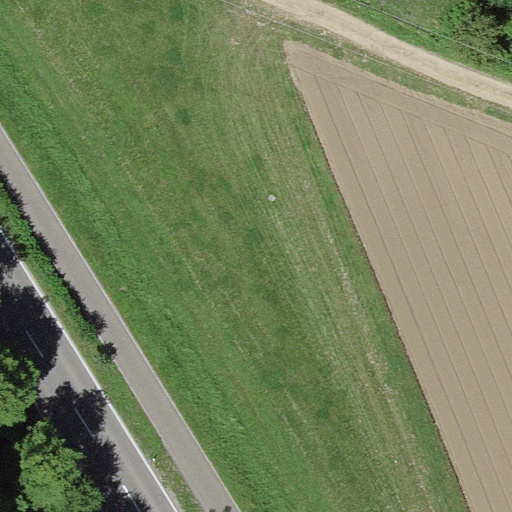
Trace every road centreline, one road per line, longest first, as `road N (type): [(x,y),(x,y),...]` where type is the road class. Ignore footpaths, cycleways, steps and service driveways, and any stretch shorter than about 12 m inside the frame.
road 1 (secondary): [(148,511),(0,273)]
road 2 (track): [(511,85),(286,0)]
